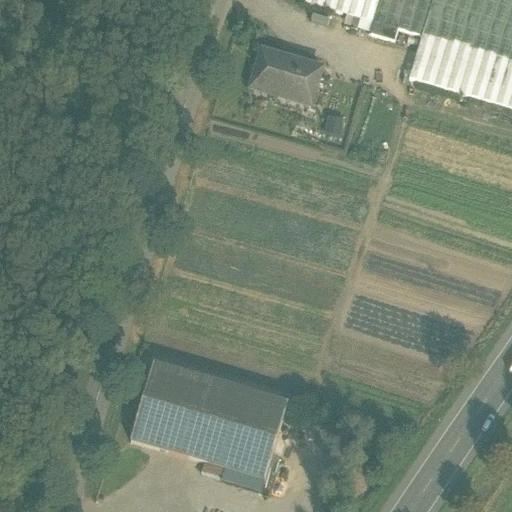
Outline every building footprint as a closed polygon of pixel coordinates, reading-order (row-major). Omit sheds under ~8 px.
[(432,0),(298,0),(298,3),(421,39),(432,0)] [(511,0),(432,0),(421,39),(409,82),(511,112),(511,0)] [(320,73),(260,55),(251,87),(281,96),(279,102),(308,111),(320,73)] [(324,118),(322,136),(341,138),(343,120),(324,118)] [(287,407),(153,367),(130,445),(264,485),(287,407)]
